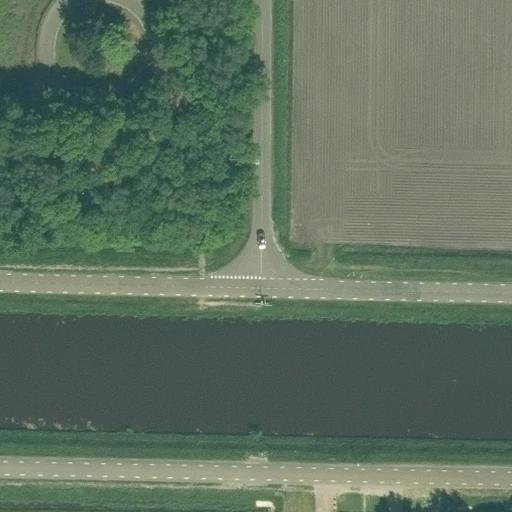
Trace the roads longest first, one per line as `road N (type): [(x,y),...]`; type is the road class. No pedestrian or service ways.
road 1 (tertiary): [(0,468),(511,478)]
road 2 (tertiary): [(260,289),(261,0)]
road 3 (tertiary): [(260,289),(0,283)]
road 4 (tertiary): [(511,295),(260,289)]
